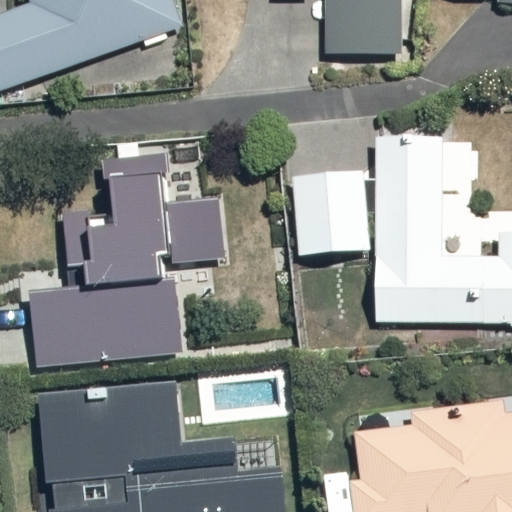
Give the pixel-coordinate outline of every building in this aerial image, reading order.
[(26,0),(28,3),(0,14),(0,95),(187,26),(175,0),(26,0)] [(323,0),(324,58),(386,57),(386,67),(403,67),(403,37),(411,37),(410,0),(323,0)] [(375,137),(377,324),(511,324),(511,208),(479,209),(477,135),(375,137)] [(169,350),(182,350),(178,281),(157,282),(155,254),(164,253),(159,157),(103,161),(107,229),(90,230),(89,211),(65,213),(68,270),(84,269),(85,288),(32,292),(35,367),(169,362),(169,350)] [(298,174),(301,259),(372,257),(369,171),(298,174)] [(170,204),(173,264),(209,263),(209,259),(221,258),(219,202),(170,204)] [(289,511),(285,467),(241,471),(239,441),(184,445),(179,385),(36,397),(44,487),(55,486),(56,511),(289,511)] [(348,482),(351,511),(511,511),(511,414),(509,415),(507,400),(409,411),(411,426),(357,432),(362,481),(348,482)]
